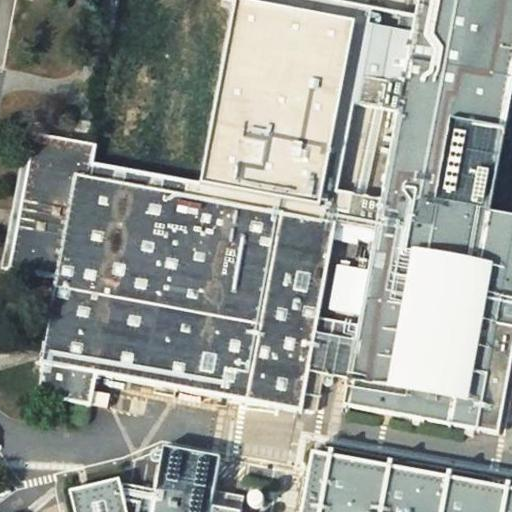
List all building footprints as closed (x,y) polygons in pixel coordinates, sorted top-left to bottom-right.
[(381,0),(123,0),(113,56),(101,125),(97,144),(38,132),(13,267),(57,276),(43,352),(41,364),(45,366),(39,394),(93,404),(99,374),(303,410),(303,409),(319,412),(320,411),(324,385),(307,382),(310,371),(315,344),(322,305),(338,223),(341,211),(344,192),(361,105),(376,25),(381,0)] [(511,0),(419,0),(415,32),(400,111),(383,199),(378,230),(356,351),(351,379),(347,405),(501,432),(511,369),(511,326),(498,324),(503,295),(511,297),(511,215),(491,211),(511,98),(511,0)] [(415,32),(376,25),(361,105),(400,111),(415,32)] [(369,196),(386,109),(373,107),(358,194),(369,196)] [(28,131),(4,266),(13,267),(38,132),(28,131)] [(350,213),(354,194),(344,192),(341,211),(350,213)] [(383,199),(354,194),(350,213),(341,211),(338,223),(352,226),(374,230),(378,230),(383,199)] [(352,226),(349,241),(359,243),(360,237),(372,240),(374,230),(352,226)] [(511,297),(503,295),(498,324),(511,326),(511,297)] [(331,346),(339,308),(322,305),(315,344),(331,346)] [(356,351),(331,346),(315,344),(310,371),(351,379),(356,351)] [(120,479),(70,492),(74,511),(244,511),(245,509),(213,503),(220,459),(165,448),(163,469),(156,469),(152,490),(121,485),(120,479)] [(511,511),(511,492),(314,455),(303,511),(511,511)]
